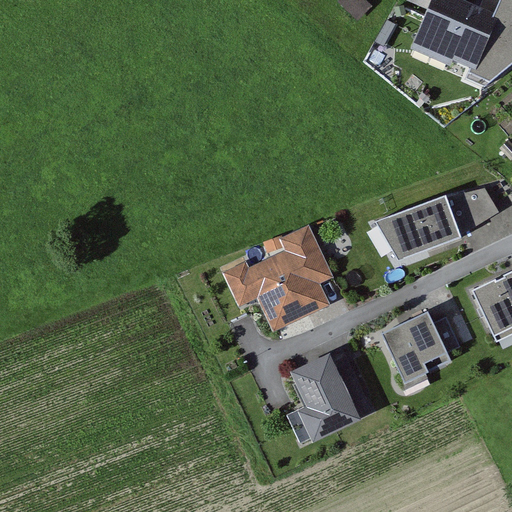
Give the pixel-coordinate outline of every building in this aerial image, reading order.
[(360,24),(374,10),(363,0),(348,0),(342,6),(360,24)] [(511,14),(511,0),(503,0),(500,10),(511,14)] [(418,46),(481,72),(500,29),(436,2),(418,46)] [(373,225),(398,264),(461,241),(445,198),(373,225)] [(245,257),(220,269),(237,304),(255,296),(272,333),(327,306),(317,285),(334,277),(308,224),(276,239),(282,249),(249,265),(245,257)] [(511,281),(471,302),(494,349),(511,340),(511,281)] [(430,382),(424,370),(447,360),(445,356),(460,349),(445,316),(430,323),(428,318),(380,340),(405,393),(430,382)] [(358,421),(327,355),(289,373),(306,409),(297,413),(312,443),(358,421)]
